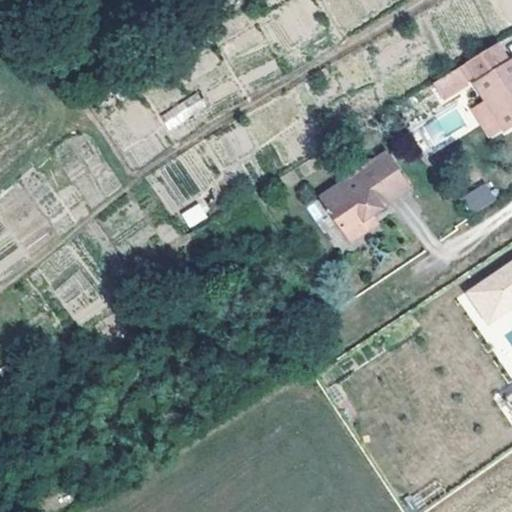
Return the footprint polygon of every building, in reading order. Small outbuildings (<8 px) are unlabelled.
[(511,58),(502,42),(472,61),(482,78),(481,80),(509,127),(511,124),(511,58)] [(198,94),(160,113),(167,128),(205,108),(198,94)] [(356,187),(347,193),(337,201),(338,202),(312,221),(338,257),(345,266),(366,250),(359,241),(365,237),(401,211),(369,165),(350,179),(356,187)] [(350,179),(341,185),(347,193),(356,187),(350,179)] [(486,182),(462,196),(472,213),(496,199),(486,182)] [(198,203),(181,213),(189,227),(207,217),(198,203)] [(359,241),(366,250),(372,246),(365,237),(359,241)] [(511,264),(475,289),(493,318),(511,305),(511,264)]
